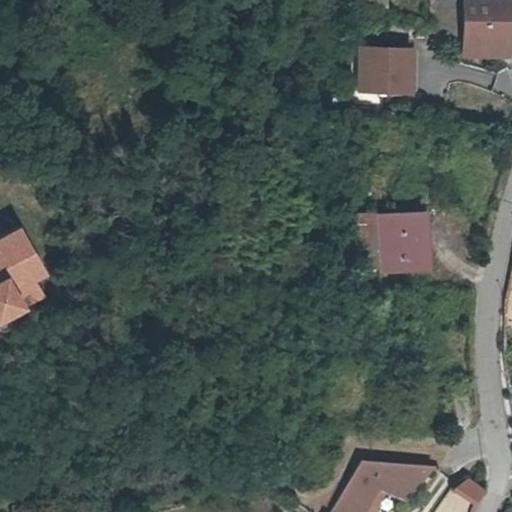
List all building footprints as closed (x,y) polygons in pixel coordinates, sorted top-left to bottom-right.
[(474,27),(471,0),(460,0),(464,28),(474,27)] [(511,33),(511,0),(471,0),(474,27),(476,38),(511,33)] [(426,70),(422,41),(374,46),(380,93),(436,87),(433,69),(426,70)] [(383,272),(425,272),(426,212),(384,212),(382,260),(361,260),(361,288),(382,289),(383,272)] [(0,330),(2,330),(5,328),(6,325),(6,321),(3,317),(0,315),(39,293),(30,278),(42,271),(17,227),(0,236),(0,330)] [(142,267),(114,263),(111,282),(139,286),(142,267)] [(361,511),(375,488),(403,500),(433,466),(361,460),(327,511),(361,511)] [(461,477),(454,493),(477,502),(484,487),(461,477)]
